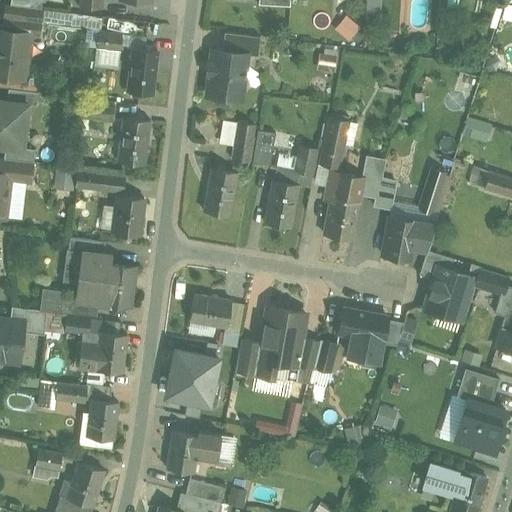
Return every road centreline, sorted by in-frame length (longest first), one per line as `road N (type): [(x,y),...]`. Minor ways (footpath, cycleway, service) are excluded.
road 1 (residential): [(162,250),(124,511)]
road 2 (residential): [(185,0),(162,250)]
road 3 (residential): [(162,250),(378,285)]
